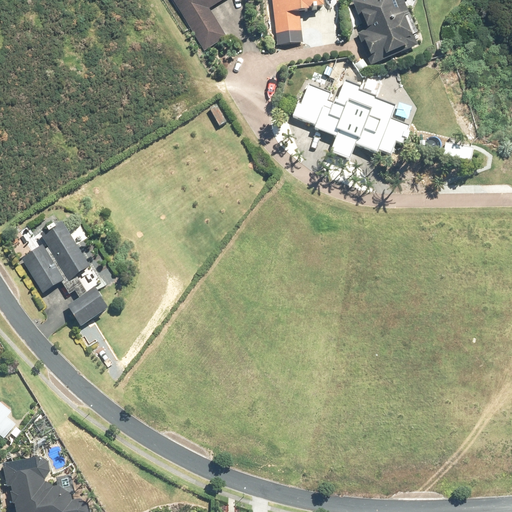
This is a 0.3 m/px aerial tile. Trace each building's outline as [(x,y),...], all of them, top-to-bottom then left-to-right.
[(173,0),(204,50),(226,36),(208,9),(221,0),(173,0)] [(271,0),(275,34),(300,31),(299,11),(307,10),(307,7),(322,6),(320,0),(271,0)] [(351,0),(364,30),(357,33),(370,65),(417,45),(412,35),(416,33),(402,0),(351,0)] [(359,89),(360,85),(343,79),(337,98),(334,97),(332,102),(328,100),(331,93),(307,83),(299,103),(296,102),(291,116),(314,126),(313,128),(334,137),(328,153),(349,161),(355,145),(376,153),(378,150),(390,155),(395,142),(402,145),(409,125),(391,118),(395,105),(375,97),(376,96),(359,89)] [(81,297),(70,304),(83,326),(112,308),(99,288),(89,293),(79,276),(93,266),(65,223),(43,236),(50,247),(47,249),(45,244),(23,258),(44,293),(63,281),(71,293),(77,290),(81,297)] [(0,436),(1,435),(5,438),(17,423),(8,417),(12,412),(0,402),(0,436)] [(17,427),(12,433),(17,437),(22,431),(17,427)] [(18,506),(19,510),(9,511),(91,511),(89,504),(81,499),(74,500),(72,493),(59,485),(55,486),(46,481),(46,479),(51,471),(49,461),(42,457),(37,457),(4,465),(10,488),(14,488),(15,493),(13,494),(16,507),(18,506)]
